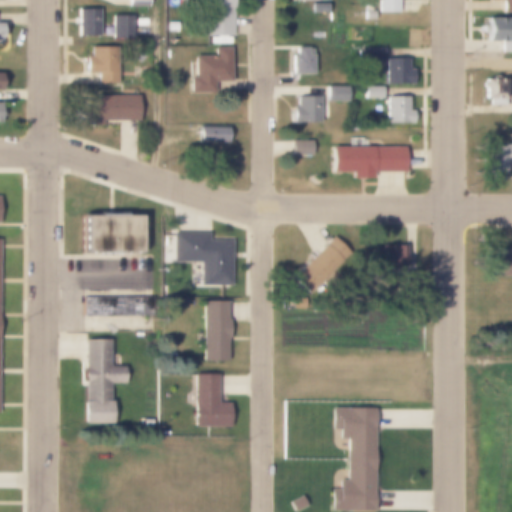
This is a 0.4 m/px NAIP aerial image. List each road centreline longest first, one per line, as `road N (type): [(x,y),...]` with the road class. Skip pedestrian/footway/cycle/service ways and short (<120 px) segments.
road 1 (residential): [(511,207),(242,209),(85,160),(0,153)]
road 2 (residential): [(44,0),(41,511)]
road 3 (residential): [(260,511),(262,0)]
road 4 (residential): [(448,511),(449,0)]
